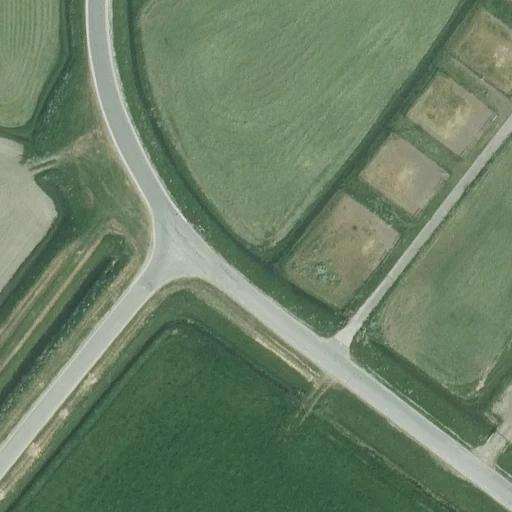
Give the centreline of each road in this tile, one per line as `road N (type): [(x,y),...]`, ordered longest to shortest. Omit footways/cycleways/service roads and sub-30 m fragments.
road 1 (tertiary): [(511,499),(184,239)]
road 2 (tertiary): [(0,465),(184,239)]
road 3 (tertiary): [(184,239),(112,107),(95,0)]
road 4 (track): [(142,171),(0,355)]
